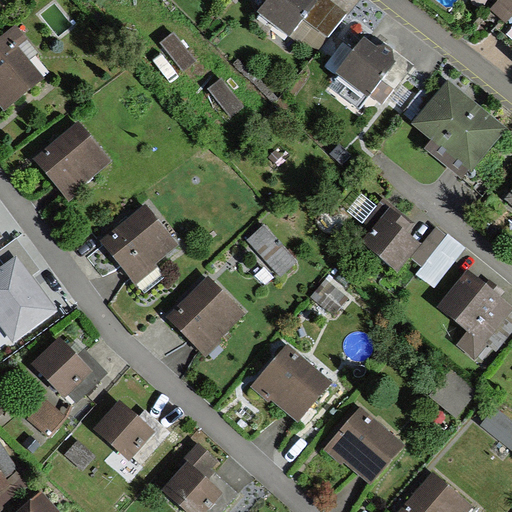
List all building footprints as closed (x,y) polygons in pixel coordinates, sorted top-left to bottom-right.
[(292,38),(299,43),(319,52),(346,15),(325,0),(271,0),(257,19),(289,42),(292,38)] [(511,0),(499,0),(490,10),(506,25),(511,18),(511,0)] [(15,28),(0,39),(0,106),(4,112),(44,80),(31,64),(39,57),(15,28)] [(169,31),(156,41),(177,68),(190,57),(169,31)] [(364,100),(368,103),(372,98),(380,104),(411,67),(382,43),(376,50),(366,42),(336,78),(347,87),(342,94),(358,108),(364,100)] [(221,75),(207,84),(225,112),(239,103),(221,75)] [(509,131),(447,81),(409,128),(427,143),(421,151),(462,184),(470,174),(472,176),(509,131)] [(76,128),(36,162),(68,200),(109,166),(76,128)] [(338,145),(330,155),(343,165),(351,156),(338,145)] [(383,204),(357,235),(366,243),(364,245),(399,274),(412,258),(421,247),(406,234),(411,228),(383,204)] [(146,210),(103,243),(136,286),(159,269),(153,262),(174,246),(146,210)] [(278,273),(291,261),(262,228),(248,240),(278,273)] [(448,237),(438,228),(421,247),(412,258),(423,267),(448,237)] [(423,267),(416,275),(434,290),(466,252),(448,237),(423,267)] [(0,257),(7,267),(0,272),(0,329),(13,346),(55,316),(29,281),(40,273),(16,241),(0,253),(0,257)] [(511,310),(467,275),(439,310),(468,333),(457,347),(475,362),(487,347),(496,354),(511,334),(511,310)] [(207,281),(168,319),(206,357),(221,343),(217,340),(241,316),(207,281)] [(319,305),(331,315),(345,298),(333,287),(319,305)] [(61,343),(34,369),(65,402),(70,397),(77,405),(108,375),(84,350),(76,358),(61,343)] [(332,385),(287,347),(251,389),(271,406),(273,403),(298,425),(332,385)] [(432,396),(457,416),(475,393),(451,373),(432,396)] [(67,418),(44,399),(27,420),(50,439),(67,418)] [(119,404),(93,432),(132,467),(137,461),(142,465),(170,434),(147,414),(140,422),(119,404)] [(511,453),(511,421),(495,408),(480,427),(511,453)] [(405,451),(362,410),(324,451),(343,469),(345,466),(369,489),(405,451)] [(33,456),(41,447),(31,439),(24,447),(33,456)] [(0,511),(1,511),(33,487),(16,470),(0,444),(0,511)] [(183,466),(161,492),(184,511),(223,511),(239,495),(212,472),(220,463),(198,444),(180,464),(183,466)] [(92,458),(77,445),(68,455),(84,468),(92,458)] [(434,476),(403,511),(470,511),(473,509),(434,476)] [(20,511),(58,511),(41,493),(20,511)]
